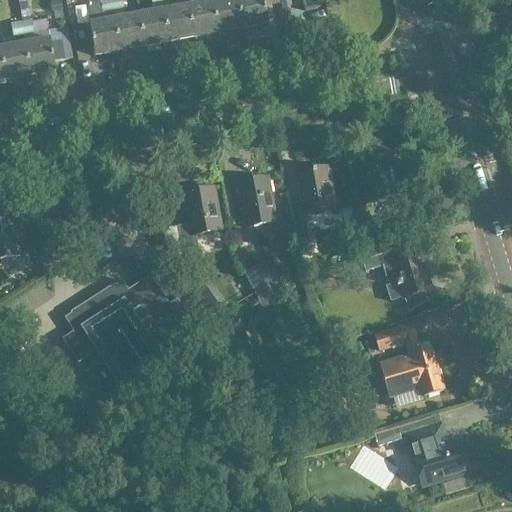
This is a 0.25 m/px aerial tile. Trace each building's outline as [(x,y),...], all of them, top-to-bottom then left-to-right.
[(102,13),(113,11),(110,0),(101,0),(100,0),(102,13)] [(121,0),(110,0),(113,11),(123,9),(121,0)] [(220,0),(212,2),(218,34),(242,29),(236,0),(220,0)] [(236,0),(242,29),(268,25),(263,0),(236,0)] [(188,6),(194,38),(218,34),(212,2),(188,6)] [(163,10),(169,42),(194,38),(188,6),(163,10)] [(163,10),(139,15),(145,47),(169,42),(163,10)] [(145,47),(139,15),(114,19),(120,51),(145,47)] [(120,51),(114,19),(89,24),(95,56),(120,51)] [(33,34),(30,21),(20,23),(22,36),(33,34)] [(11,38),(22,36),(20,23),(9,25),(11,38)] [(24,44),(29,76),(55,71),(49,39),(24,44)] [(29,76),(24,44),(1,48),(6,80),(29,76)] [(355,226),(367,223),(364,206),(393,201),(392,199),(400,197),(393,160),(385,162),(385,158),(356,163),(361,192),(349,194),(355,226)] [(294,224),(293,224),(296,238),(297,246),(310,244),(305,217),(335,211),(327,168),(296,174),(302,203),(290,205),(294,224)] [(263,229),(262,226),(275,224),(267,180),(237,185),(245,229),(249,229),(249,232),(252,234),(261,232),(263,229)] [(193,189),(194,193),(182,195),(188,225),(176,227),(182,261),(199,258),(195,236),(221,232),(213,189),(209,190),(209,187),(206,185),(195,186),(193,189)] [(14,222),(11,206),(0,207),(0,260),(26,256),(20,221),(14,222)] [(429,302),(426,292),(431,290),(421,256),(392,264),(389,253),(361,262),(365,273),(382,268),(387,284),(397,281),(398,284),(386,288),(391,303),(404,299),(410,312),(429,302)] [(274,295),(259,266),(245,274),(260,302),(274,295)] [(183,275),(189,284),(199,277),(193,268),(183,275)] [(63,317),(73,332),(61,339),(76,363),(88,356),(94,367),(101,363),(114,382),(158,354),(155,350),(193,325),(183,309),(174,315),(149,276),(127,290),(121,281),(63,317)] [(411,326),(384,334),(373,337),(378,353),(405,345),(410,362),(380,371),(390,404),(421,394),(422,398),(443,391),(430,351),(420,354),(411,326)] [(346,379),(325,386),(328,395),(349,388),(346,379)] [(443,424),(422,430),(419,421),(375,435),(379,449),(405,441),(411,460),(413,460),(423,490),(471,475),(461,440),(449,444),(443,424)]
